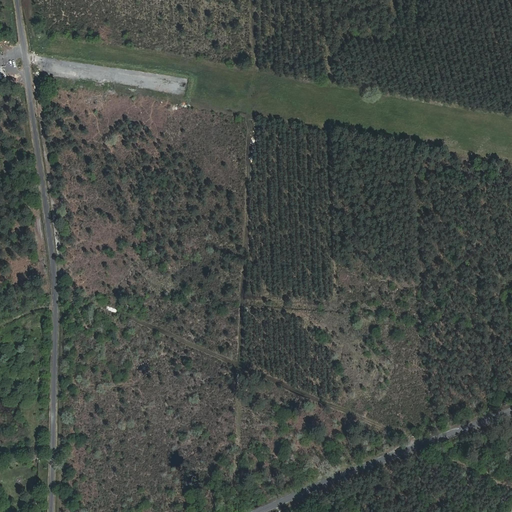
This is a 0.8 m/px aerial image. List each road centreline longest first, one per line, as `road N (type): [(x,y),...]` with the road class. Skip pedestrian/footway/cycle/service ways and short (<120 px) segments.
road 1 (track): [(511,486),(102,298),(0,327)]
road 2 (track): [(0,44),(33,39),(511,113)]
road 3 (residential): [(27,0),(56,216),(51,511)]
road 4 (track): [(254,74),(239,360)]
road 5 (secondary): [(256,511),(511,411)]
